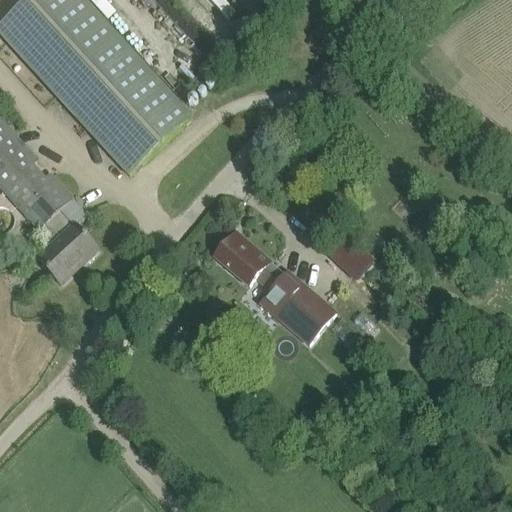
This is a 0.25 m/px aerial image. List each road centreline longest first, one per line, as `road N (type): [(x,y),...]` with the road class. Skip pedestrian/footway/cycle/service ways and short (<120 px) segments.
road 1 (unclassified): [(66,385),(86,341),(242,154),(362,37)]
road 2 (residential): [(180,511),(66,385)]
